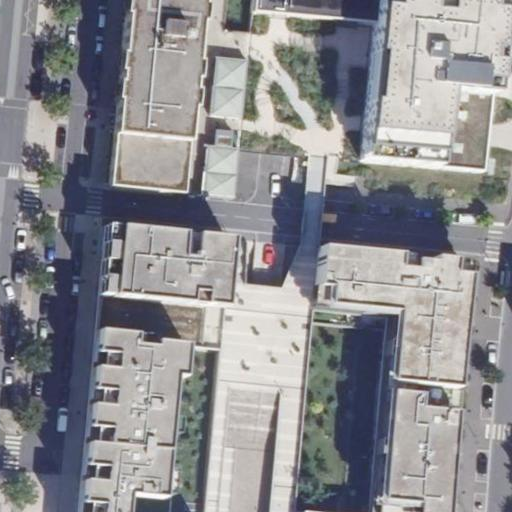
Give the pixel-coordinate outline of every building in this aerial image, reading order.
[(136,0),(119,188),(184,193),(190,137),(201,138),(201,145),(206,145),(214,149),(216,121),(242,124),(249,45),(250,34),(224,31),(227,0),(136,0)] [(253,0),(251,23),(374,33),(377,0),(253,0)] [(499,5),(447,0),(377,0),(374,33),(366,117),(481,127),(488,128),(499,5)] [(202,195),(206,145),(201,145),(201,138),(190,137),(184,193),(202,195)] [(214,149),(206,145),(202,195),(233,198),(238,151),(222,150),(214,149)] [(231,239),(105,227),(77,511),(159,511),(178,312),(224,316),(231,239)] [(465,261),(320,247),(314,307),(396,314),(377,511),(440,511),(451,511),(452,511),(455,493),(442,492),(444,479),(456,480),(458,461),(446,460),(447,447),(459,449),(461,429),(449,428),(451,408),(463,409),(465,390),(452,389),(454,375),(466,376),(468,356),(456,355),(457,342),(469,344),(471,324),(459,323),(465,261)]
